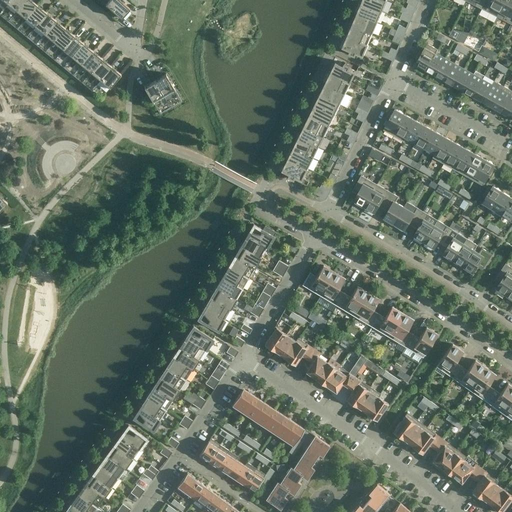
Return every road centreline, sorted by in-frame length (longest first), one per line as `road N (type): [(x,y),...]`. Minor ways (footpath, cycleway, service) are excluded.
road 1 (residential): [(460,511),(374,444),(240,358)]
road 2 (residential): [(313,234),(511,358)]
road 3 (residential): [(511,325),(327,210)]
road 4 (residential): [(136,511),(240,358)]
road 5 (residential): [(327,210),(392,78)]
road 6 (residential): [(240,358),(313,234)]
road 7 (residential): [(511,146),(392,78)]
road 8 (residential): [(327,210),(281,186),(268,192),(269,210),(313,234)]
